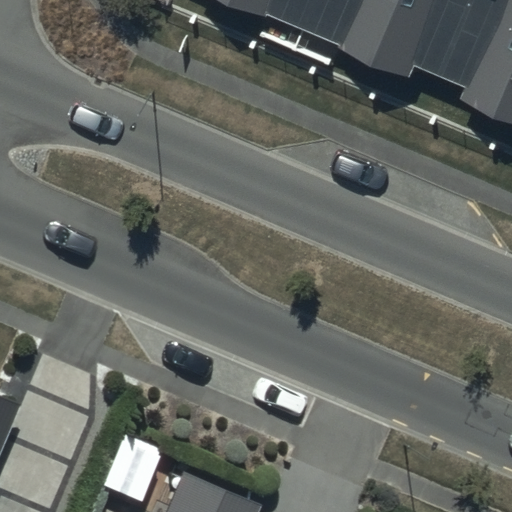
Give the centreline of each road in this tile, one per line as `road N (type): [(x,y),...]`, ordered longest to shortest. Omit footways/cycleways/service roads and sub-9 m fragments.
road 1 (residential): [(511,436),(0,216)]
road 2 (residential): [(0,76),(511,293)]
